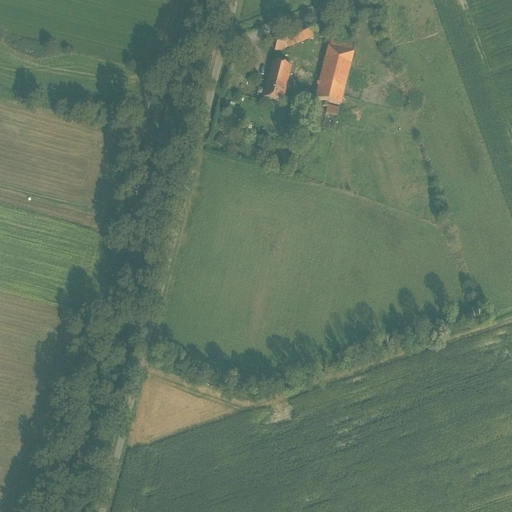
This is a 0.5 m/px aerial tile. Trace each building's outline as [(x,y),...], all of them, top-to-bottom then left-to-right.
[(312,24),(303,27),(308,40),(317,37),(312,24)] [(303,27),(281,35),(286,48),(308,40),(303,27)] [(286,48),(281,35),(277,37),(273,52),(286,48)] [(355,45),(331,39),(319,84),(343,90),(355,45)] [(291,67),(272,62),(266,82),(286,87),(287,84),(289,85),(289,82),(287,82),(288,81),(290,74),(291,67)] [(286,87),(266,82),(264,90),(262,98),(282,103),(286,87)] [(343,90),(319,84),(315,99),(339,105),(343,90)] [(339,108),(328,106),(326,114),(337,117),(339,108)] [(295,137),(290,140),(294,146),(299,143),(295,137)]
